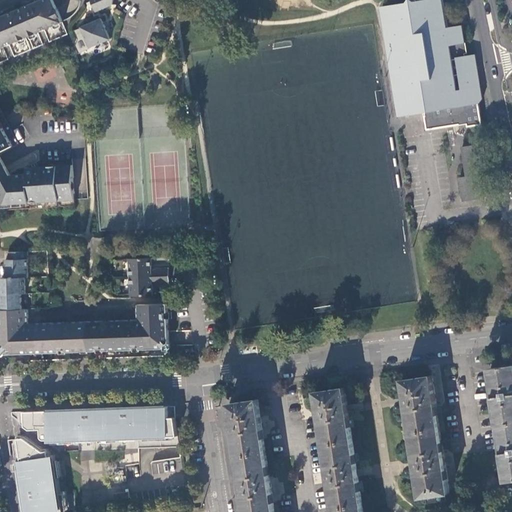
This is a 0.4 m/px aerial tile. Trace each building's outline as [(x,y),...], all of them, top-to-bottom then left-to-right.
[(0,64),(31,52),(26,40),(29,39),(34,50),(68,36),(53,0),(51,0),(42,4),(42,2),(42,0),(41,0),(38,0),(38,1),(36,2),(37,5),(0,19),(0,64)] [(113,8),(114,0),(92,0),(90,1),(96,14),(113,8)] [(425,112),(428,128),(460,123),(461,124),(467,123),(468,126),(482,124),(479,104),(483,100),(475,56),(468,57),(462,26),(448,28),(443,0),(424,0),(417,1),(415,0),(410,0),(409,1),(384,6),(400,116),(425,112)] [(81,30),(90,51),(110,42),(102,22),(81,30)] [(0,118),(4,117),(0,109),(0,208),(5,208),(5,210),(75,207),(73,170),(73,166),(28,168),(28,173),(13,174),(6,162),(1,153),(19,143),(11,129),(6,132),(0,120),(0,118)] [(476,144),(462,146),(467,176),(461,177),(465,201),(484,197),(476,144)] [(6,279),(27,278),(29,276),(29,252),(9,253),(9,259),(5,259),(6,279)] [(130,278),(169,277),(169,267),(152,268),(152,259),(129,260),(130,278)] [(170,284),(169,277),(130,278),(130,297),(154,296),(153,286),(170,284)] [(23,294),(28,294),(27,278),(6,279),(2,279),(2,295),(23,294)] [(0,310),(24,310),(23,294),(2,295),(0,294),(0,310)] [(168,319),(168,313),(167,304),(138,306),(138,320),(88,322),(89,351),(165,348),(169,344),(169,332),(168,331),(168,319)] [(29,324),(43,324),(42,309),(28,310),(29,324)] [(89,351),(88,322),(43,324),(29,324),(28,310),(24,310),(0,310),(0,346),(8,354),(89,351)] [(511,365),(491,369),(503,449),(508,481),(511,480),(511,365)] [(432,377),(403,381),(406,398),(416,462),(421,498),(450,493),(432,377)] [(333,511),(362,511),(344,388),(316,393),(319,412),(328,473),(333,511)] [(274,511),(257,400),(229,404),(245,511),(274,511)] [(26,411),(26,426),(32,430),(41,429),(42,436),(44,439),(46,439),(50,439),(50,440),(52,441),(178,436),(175,406),(162,407),(130,408),(130,411),(123,411),(123,408),(93,409),(94,412),(87,412),(87,409),(78,410),(40,411),(26,411)] [(55,511),(63,511),(67,510),(65,493),(60,494),(54,456),(50,456),(49,451),(45,452),(25,437),(20,438),(23,460),(19,461),(24,491),(28,491),(29,498),(25,499),(26,511),(55,511)] [(152,473),(175,472),(174,460),(151,461),(152,473)]
